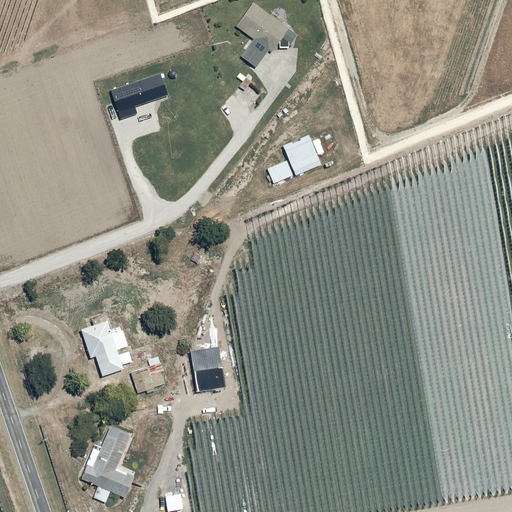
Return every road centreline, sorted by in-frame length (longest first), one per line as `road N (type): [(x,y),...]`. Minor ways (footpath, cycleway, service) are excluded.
road 1 (track): [(511,354),(192,399),(159,511)]
road 2 (track): [(369,154),(238,244),(200,345)]
road 3 (track): [(0,277),(180,213)]
road 4 (track): [(180,213),(281,81)]
road 5 (track): [(344,0),(369,154)]
road 6 (track): [(369,154),(511,99)]
road 7 (track): [(436,365),(459,511)]
